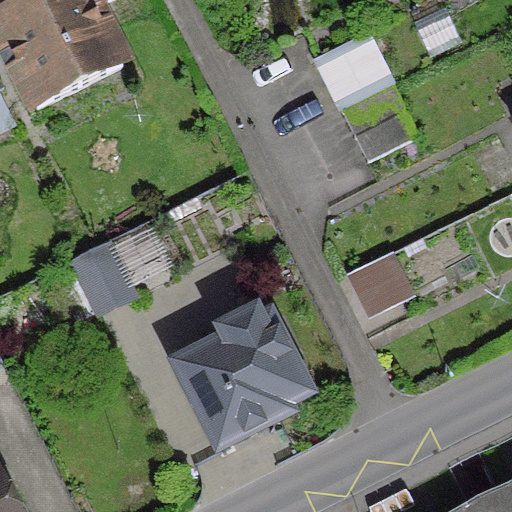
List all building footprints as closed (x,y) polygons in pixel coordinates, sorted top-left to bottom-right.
[(30,0),(0,15),(0,48),(32,111),(116,69),(87,12),(112,0),(30,0)] [(362,38),(311,63),(324,89),(375,64),(362,38)] [(324,89),(337,115),(388,89),(375,64),(324,89)] [(388,89),(337,115),(350,140),(401,114),(388,89)] [(401,114),(350,140),(362,165),(413,139),(401,114)] [(205,207),(158,231),(180,278),(225,256),(205,207)] [(99,247),(68,263),(95,317),(126,301),(99,247)] [(377,320),(425,301),(407,256),(359,275),(377,320)] [(222,346),(172,371),(214,453),(282,417),(279,410),(301,399),(263,324),(253,329),(249,321),(218,337),(222,346)] [(511,511),(511,492),(472,511),(511,511)] [(400,511),(409,508),(402,495),(368,511),(400,511)]
